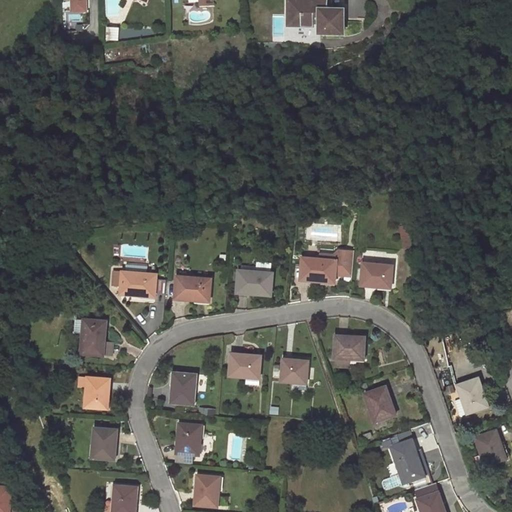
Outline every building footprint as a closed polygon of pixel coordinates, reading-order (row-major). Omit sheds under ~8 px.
[(75,0),(76,11),(91,11),(90,0),(75,0)] [(327,8),(327,0),(291,0),(291,9),(288,9),(288,20),(300,20),(300,23),(315,23),(314,20),(321,21),(320,32),(344,32),(344,8),(327,8)] [(108,26),(106,38),(118,40),(119,27),(108,26)] [(409,224),(402,225),(404,249),(411,248),(409,224)] [(337,259),(303,256),(301,279),(335,282),(337,259)] [(258,262),(257,271),(272,272),(273,264),(258,262)] [(394,265),(363,262),(362,285),(392,288),(394,265)] [(257,271),(238,269),(237,292),(272,295),(274,272),(272,272),(257,271)] [(158,274),(123,271),(121,294),(156,296),(158,274)] [(211,278),(177,275),(175,298),(210,301),(211,278)] [(84,317),(84,319),(83,333),(81,353),(104,355),(105,341),(107,320),(84,317)] [(84,319),(77,319),(76,332),(83,333),(84,319)] [(336,334),(335,358),(334,366),(350,367),(350,359),(365,360),(366,337),(336,334)] [(115,342),(105,341),(104,355),(114,356),(115,342)] [(262,355),(232,353),(230,375),(260,377),(262,355)] [(491,359),(486,354),(481,359),(485,364),(491,359)] [(310,360),(283,358),(281,381),(307,383),(310,360)] [(197,374),(175,372),(172,402),(195,404),(197,374)] [(200,391),(206,391),(208,375),(201,374),(200,391)] [(88,376),(88,377),(88,386),(86,407),(109,409),(111,378),(88,376)] [(88,377),(81,377),(80,386),(88,386),(88,377)] [(458,384),(442,377),(456,417),(489,405),(479,377),(458,384)] [(387,386),(365,393),(376,422),(397,414),(387,386)] [(180,422),(177,463),(199,465),(203,424),(180,422)] [(118,429),(96,428),(93,457),(116,459),(118,429)] [(496,429),(476,436),(481,453),(471,457),(475,469),(507,457),(496,429)] [(413,439),(391,446),(401,476),(408,473),(411,481),(428,475),(423,458),(420,459),(418,454),(413,439)] [(404,483),(411,481),(408,473),(401,476),(404,483)] [(221,476),(198,474),(196,504),(218,506),(221,476)] [(7,477),(0,476),(0,511),(18,511),(18,509),(11,509),(13,486),(6,485),(7,477)] [(414,489),(417,498),(438,491),(435,481),(414,489)] [(136,511),(139,486),(116,485),(113,511),(136,511)] [(445,511),(438,491),(417,498),(421,511),(445,511)]
